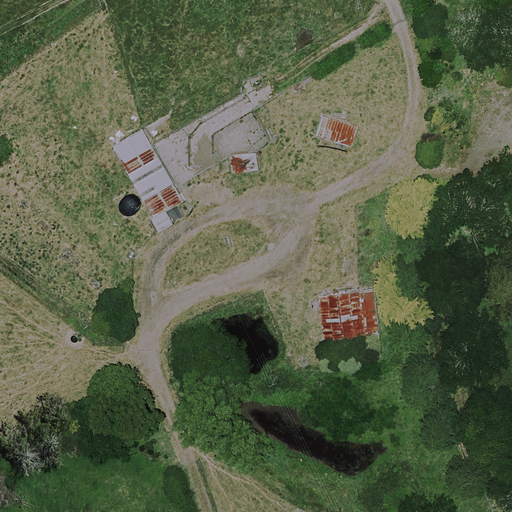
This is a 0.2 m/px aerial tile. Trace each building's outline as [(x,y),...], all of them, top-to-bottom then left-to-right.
[(490,103),(477,76),(435,97),(448,124),(490,103)] [(359,127),(323,115),(317,136),(352,148),(359,127)] [(175,184),(143,130),(114,147),(145,201),(175,184)] [(259,171),(258,152),(234,154),(236,174),(259,171)] [(382,335),(375,288),(332,294),(333,302),(319,304),(326,344),(382,335)]
